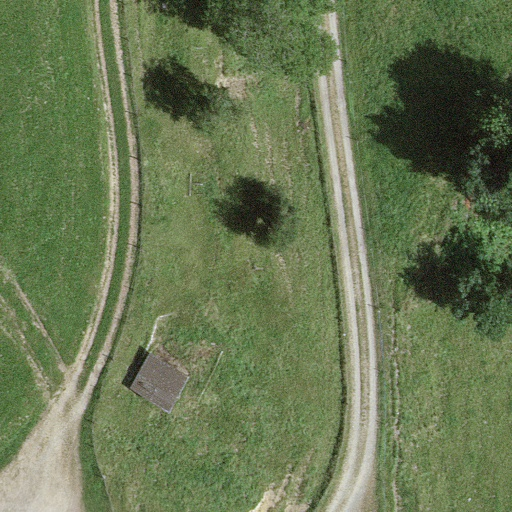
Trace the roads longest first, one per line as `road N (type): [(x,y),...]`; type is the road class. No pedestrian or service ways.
road 1 (track): [(101,0),(122,165),(121,264),(89,368),(35,472),(0,505)]
road 2 (track): [(350,511),(358,501),(363,429),(327,0)]
